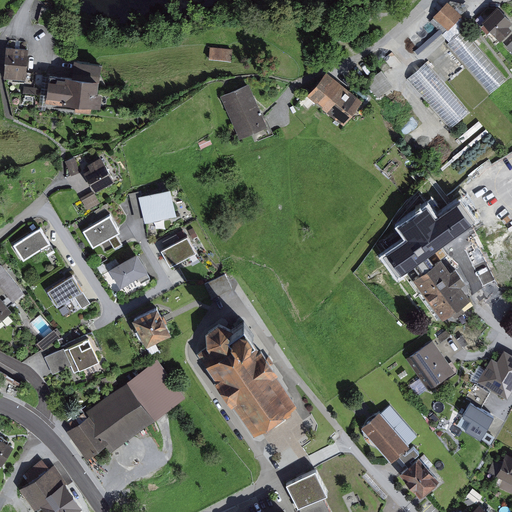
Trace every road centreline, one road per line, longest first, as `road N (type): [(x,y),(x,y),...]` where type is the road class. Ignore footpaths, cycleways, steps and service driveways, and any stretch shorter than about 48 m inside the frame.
road 1 (residential): [(138,227),(169,284),(117,314),(44,200),(0,239)]
road 2 (residential): [(411,511),(292,372),(245,302)]
road 3 (residential): [(431,0),(393,37),(300,84)]
